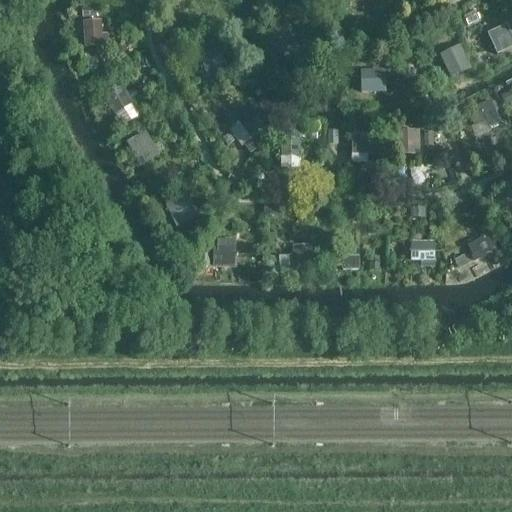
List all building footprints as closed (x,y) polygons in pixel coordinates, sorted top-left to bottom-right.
[(489,33),(499,54),(511,48),(511,30),(508,23),(489,33)] [(87,28),(86,65),(107,66),(108,28),(87,28)] [(428,57),(438,80),(468,68),(459,45),(428,57)] [(221,49),(201,57),(209,76),(229,68),(221,49)] [(119,71),(98,80),(119,127),(140,118),(119,71)] [(353,71),(353,91),(384,91),(384,71),(353,71)] [(458,110),(466,127),(495,114),(487,97),(458,110)] [(228,124),(249,154),(265,142),(252,125),(263,117),(255,105),(228,124)] [(299,128),(276,128),(277,158),(300,157),(299,128)] [(400,130),(401,179),(425,179),(424,129),(400,130)] [(354,133),(353,154),(378,155),(379,134),(354,133)] [(128,149),(146,179),(169,165),(150,135),(128,149)] [(174,221),(195,218),(192,200),(171,204),(174,221)] [(456,245),(463,261),(497,246),(490,230),(456,245)] [(422,261),(422,269),(437,269),(437,241),(412,241),(412,261),(422,261)] [(318,270),(317,244),(292,245),(293,271),(318,270)] [(204,252),(204,279),(230,279),(230,252),(204,252)] [(360,255),(325,255),(325,270),(360,269),(360,255)]
